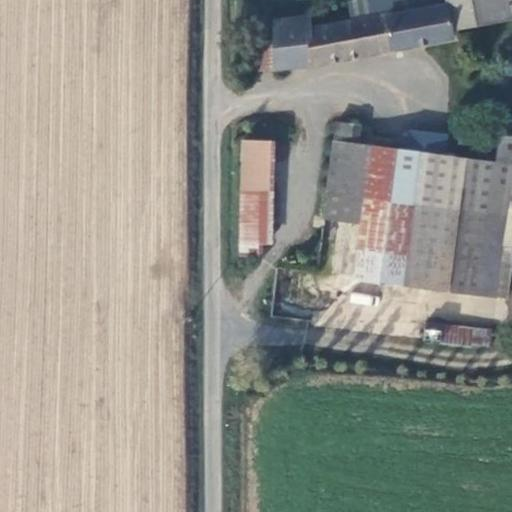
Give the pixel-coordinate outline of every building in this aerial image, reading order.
[(511,0),(443,0),(444,6),(451,36),(511,22),(511,0)] [(311,27),(308,14),(275,19),(278,40),(283,70),(451,36),(444,6),(311,27)] [(261,43),(265,71),(283,70),(278,40),(261,43)] [(316,271),(352,276),(374,146),(358,144),(361,127),(338,123),(316,271)] [(446,152),(447,134),(405,130),(403,148),(446,152)] [(242,135),(238,238),(260,240),(269,241),(274,137),(242,135)] [(421,153),(374,146),(352,276),(400,283),(421,153)] [(421,153),(400,283),(483,294),(488,250),(434,229),(471,160),(421,153)] [(434,229),(488,250),(500,164),(471,160),(434,229)] [(259,251),(260,240),(238,238),(239,249),(259,251)] [(372,307),(379,287),(356,279),(349,300),(372,307)] [(438,344),(468,346),(470,326),(440,322),(438,344)]
